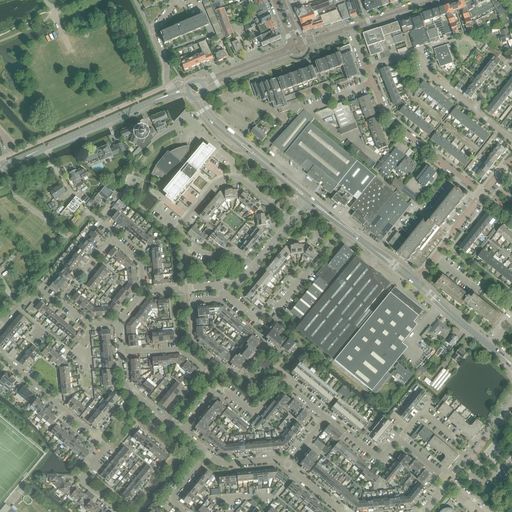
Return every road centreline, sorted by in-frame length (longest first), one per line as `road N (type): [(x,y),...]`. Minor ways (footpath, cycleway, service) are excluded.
road 1 (residential): [(185,286),(180,224),(215,180),(239,177),(289,220)]
road 2 (residential): [(482,194),(385,115),(372,82)]
road 3 (residential): [(375,155),(305,107),(372,82)]
road 4 (secondary): [(31,154),(171,94)]
road 5 (secondary): [(195,98),(209,121),(305,200)]
road 6 (residential): [(163,415),(202,368),(177,347),(120,352)]
road 7 (residential): [(179,428),(218,384),(253,413),(284,381)]
road 8 (secondary): [(309,195),(201,97)]
road 9 (residential): [(95,435),(0,352)]
